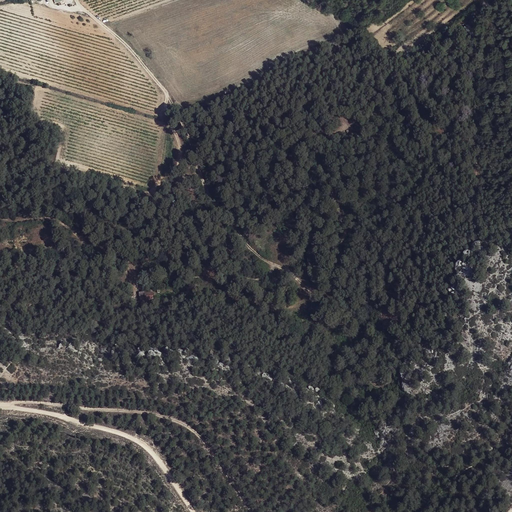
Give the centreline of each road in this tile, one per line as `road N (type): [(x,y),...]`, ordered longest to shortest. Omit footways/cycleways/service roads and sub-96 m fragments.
road 1 (track): [(77,0),(151,71),(189,136),(217,208),(240,235),(257,254),(327,293)]
road 2 (track): [(6,407),(153,411),(180,421),(250,511)]
road 3 (track): [(240,235),(208,251),(142,250),(39,217),(0,219)]
road 4 (track): [(198,511),(159,461),(117,431),(0,407)]
